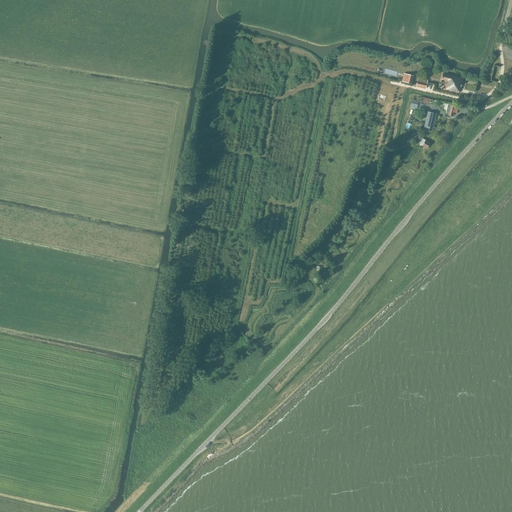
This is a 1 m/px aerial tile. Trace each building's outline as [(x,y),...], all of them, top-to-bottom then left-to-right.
[(443,80),(448,81),(446,89),(460,92),(460,89),(461,89),(464,78),(445,73),(443,80)] [(408,74),(406,82),(412,83),(414,76),(408,74)] [(416,87),(426,89),(428,80),(418,78),(416,87)] [(448,104),(446,112),(449,113),(449,115),(453,116),(453,114),(454,114),(455,112),(457,113),(458,107),(448,104)] [(429,112),(425,126),(433,128),(436,114),(429,112)] [(420,145),(427,149),(430,142),(423,138),(420,145)]
